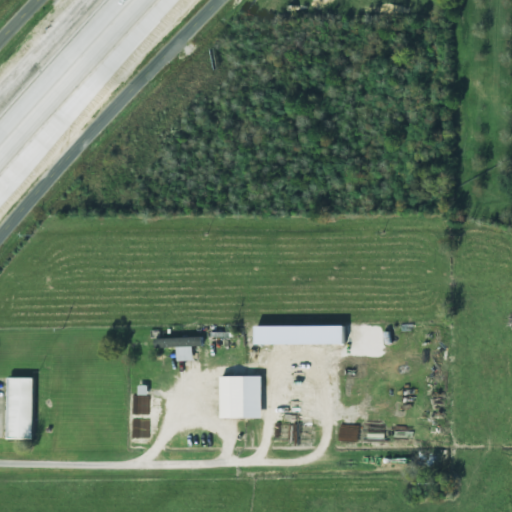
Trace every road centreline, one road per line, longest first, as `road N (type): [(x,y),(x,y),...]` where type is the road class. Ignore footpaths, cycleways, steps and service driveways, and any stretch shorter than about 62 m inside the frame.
road 1 (tertiary): [(0,235),(218,0)]
road 2 (motorway): [(0,171),(158,0)]
road 3 (motorway): [(100,0),(0,110)]
